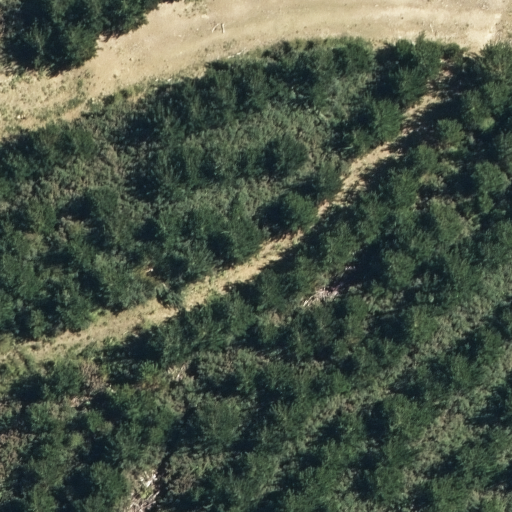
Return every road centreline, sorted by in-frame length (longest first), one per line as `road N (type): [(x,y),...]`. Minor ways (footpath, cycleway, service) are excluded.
road 1 (track): [(0,416),(486,146),(511,103)]
road 2 (track): [(0,116),(240,22),(465,8),(511,17)]
